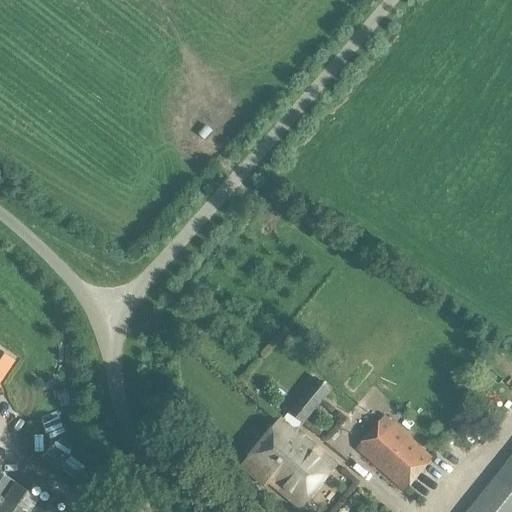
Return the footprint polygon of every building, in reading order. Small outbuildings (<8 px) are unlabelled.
[(389,305),(362,338),(362,351),(374,361),(386,358),(414,325),(414,313),(401,303),(389,305)] [(0,382),(15,361),(0,350),(0,382)] [(284,420),(298,431),(305,423),(331,391),(317,379),(291,412),(284,420)] [(428,462),(433,457),(385,416),(356,450),(404,491),(411,482),(412,483),(430,463),(428,462)] [(298,431),(284,420),(244,468),(265,485),(269,481),(300,508),(337,464),(298,431)] [(57,511),(12,481),(0,473),(0,511),(57,511)] [(511,511),(511,495),(483,476),(457,511),(511,511)]
